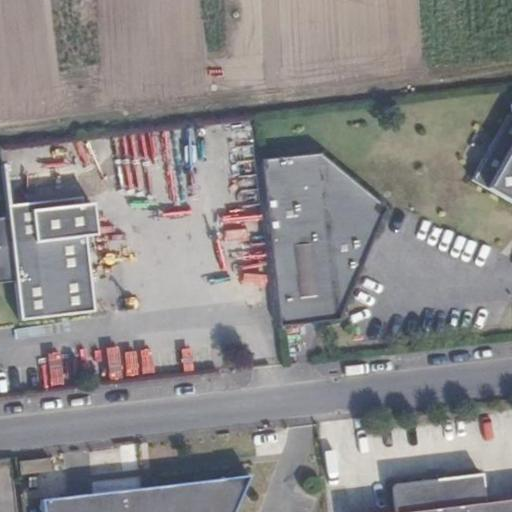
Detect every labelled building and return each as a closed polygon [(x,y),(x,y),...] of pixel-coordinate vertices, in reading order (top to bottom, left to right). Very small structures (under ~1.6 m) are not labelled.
[(511,112),(503,113),(470,184),(511,203),(511,112)] [(374,239),(386,209),(318,156),(259,162),(280,329),(340,322),(361,270),(358,240),(374,239)] [(96,318),(87,242),(97,241),(94,209),(83,209),(83,203),(7,211),(7,221),(0,221),(0,290),(16,289),(19,326),(96,318)] [(361,270),(374,239),(358,240),(361,270)] [(52,475),(51,461),(22,464),(23,479),(52,475)] [(511,511),(511,500),(487,504),(484,474),(394,484),(396,511),(511,511)] [(238,511),(252,480),(43,505),(43,511),(238,511)]
